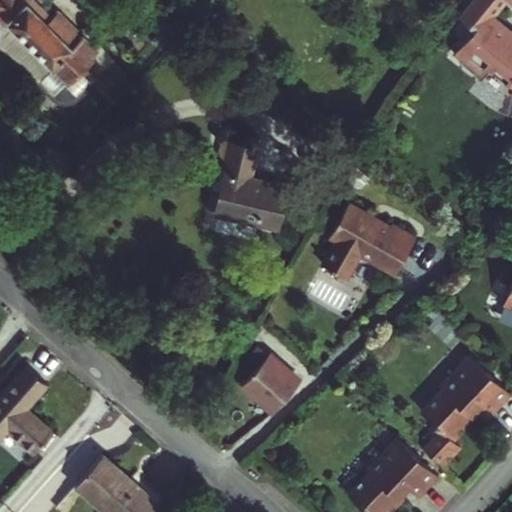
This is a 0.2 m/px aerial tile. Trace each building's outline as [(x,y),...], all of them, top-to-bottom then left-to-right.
[(0,0),(0,40),(8,33),(14,27),(11,24),(36,0),(0,0)] [(99,43),(66,10),(57,9),(48,0),(36,0),(11,24),(14,27),(22,19),(62,60),(54,67),(61,74),(49,85),(56,91),(61,86),(76,99),(78,99),(102,77),(91,66),(101,57),(93,49),(99,43)] [(465,0),(462,4),(478,17),(458,41),(466,48),(464,50),(484,66),(493,55),(511,70),(511,21),(495,8),(501,0),(465,0)] [(71,10),(66,10),(99,43),(101,41),(71,10)] [(22,19),(14,27),(54,67),(62,60),(22,19)] [(14,27),(8,33),(47,74),(54,67),(14,27)] [(43,78),(49,85),(61,74),(54,67),(47,74),(43,78)] [(103,78),(102,77),(78,99),(85,97),(103,78)] [(300,175),(261,166),(268,136),(241,130),(225,200),(291,215),(300,175)] [(422,236),(399,223),(397,226),(356,202),(336,237),(342,240),(329,262),(353,277),(366,255),(400,275),(422,236)] [(457,358),(461,361),(428,396),(460,426),(484,400),(480,396),(488,387),(500,398),(511,385),(511,372),(475,338),(457,358)] [(245,380),(276,407),(303,378),(272,350),(245,380)] [(30,361),(0,393),(0,433),(9,423),(36,448),(55,426),(28,401),(49,378),(30,361)] [(402,421),(385,439),(388,442),(355,477),(387,507),(411,481),(407,477),(415,468),(427,479),(444,460),(402,421)] [(105,449),(77,479),(106,504),(100,511),(144,511),(164,491),(136,466),(130,472),(105,449)] [(199,511),(201,510),(187,498),(174,511),(199,511)]
